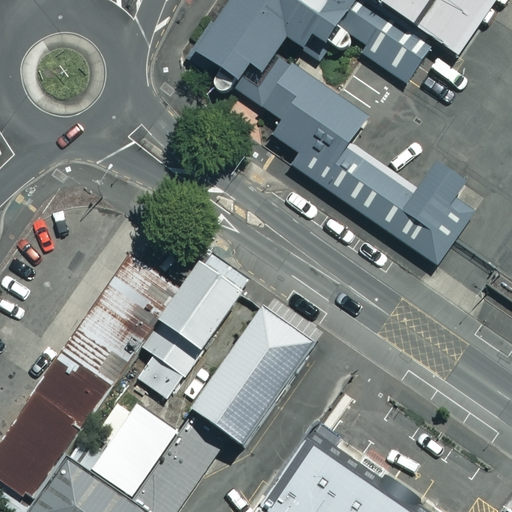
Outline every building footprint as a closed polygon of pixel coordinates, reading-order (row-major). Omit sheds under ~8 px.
[(233,0),(193,58),(278,117),(265,134),(290,152),(280,166),(430,269),(480,197),(433,164),(413,193),(353,151),(375,120),(296,64),(313,40),(331,53),(340,40),(405,85),(433,45),(449,55),(487,0),(233,0)] [(121,251),(0,431),(0,486),(30,505),(68,451),(176,288),(121,251)] [(245,286),(198,258),(142,350),(189,378),(245,286)] [(310,348),(263,314),(194,410),(241,443),(310,348)] [(401,511),(298,441),(248,511),(401,511)] [(30,505),(39,511),(155,511),(68,451),(30,505)] [(511,511),(511,488),(495,511),(511,511)]
